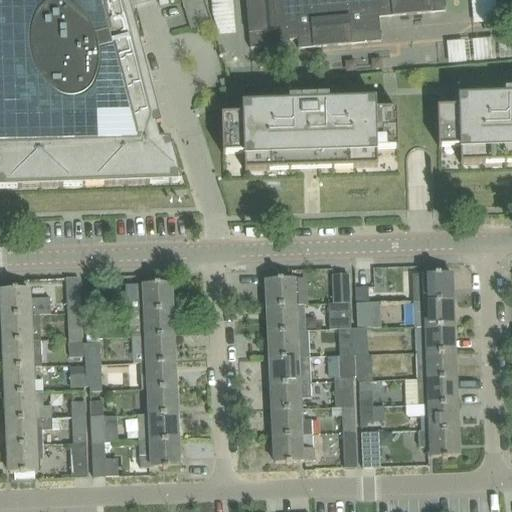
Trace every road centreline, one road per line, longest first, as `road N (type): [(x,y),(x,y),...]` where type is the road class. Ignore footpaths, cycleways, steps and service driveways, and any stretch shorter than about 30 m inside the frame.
road 1 (residential): [(213,253),(489,243)]
road 2 (residential): [(226,490),(494,481)]
road 3 (residential): [(494,481),(489,243)]
road 4 (residential): [(226,490),(213,253)]
road 5 (residential): [(0,501),(226,490)]
road 6 (residential): [(0,258),(213,253)]
